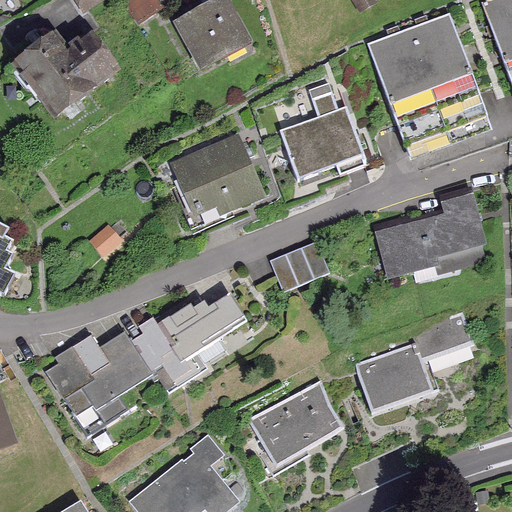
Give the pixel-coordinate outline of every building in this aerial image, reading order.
[(75,0),(83,13),(103,0),(75,0)] [(157,0),(129,0),(124,3),(138,23),(162,7),(157,0)] [(249,39),(228,0),(214,0),(174,21),(197,66),(249,39)] [(376,0),(352,0),(361,13),(378,2),(376,0)] [(511,0),(481,0),(470,4),(510,114),(511,113),(511,0)] [(443,14),(364,43),(404,153),(483,124),(443,14)] [(60,117),(120,68),(90,31),(70,47),(55,29),(15,60),(60,117)] [(281,131),(297,182),(337,169),(368,170),(348,108),(339,111),(330,84),(310,91),(319,118),(281,131)] [(220,219),(267,199),(239,134),(170,164),(194,219),(216,210),(220,219)] [(442,210),(373,225),(388,280),(436,269),(438,276),(487,264),(483,247),(488,245),(471,189),(440,197),(442,210)] [(0,296),(1,297),(13,277),(3,272),(13,253),(8,251),(14,241),(0,233),(0,230),(3,224),(0,222),(0,296)] [(110,225),(90,242),(102,256),(122,240),(110,225)] [(271,261),(284,292),(329,273),(317,242),(271,261)] [(53,361),(37,371),(76,435),(117,411),(106,393),(232,318),(217,294),(196,307),(191,299),(149,324),(147,319),(121,334),(118,328),(90,345),(83,334),(49,355),(53,361)] [(417,343),(355,364),(371,412),(432,391),(423,364),(474,347),(463,317),(414,334),(417,343)] [(318,382),(249,420),(274,466),(344,428),(318,382)] [(0,448),(12,445),(0,405),(0,448)] [(182,459),(129,499),(139,511),(228,511),(241,503),(212,465),(225,455),(209,433),(189,449),(191,452),(194,454),(184,461),(182,459)]
